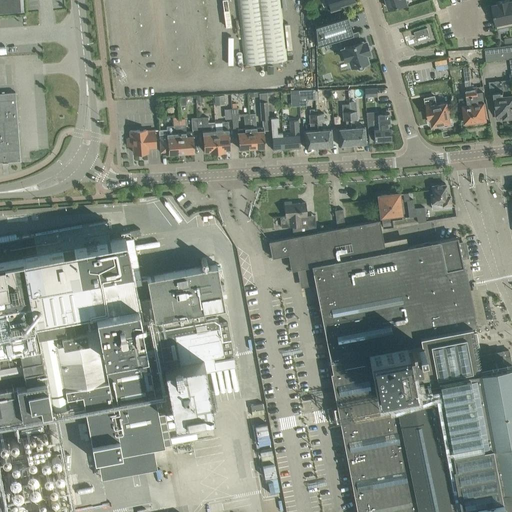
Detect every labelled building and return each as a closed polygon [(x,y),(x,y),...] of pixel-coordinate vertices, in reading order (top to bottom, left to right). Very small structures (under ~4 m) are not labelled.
[(0,0),(0,10),(20,9),(19,0),(0,0)] [(280,0),(237,0),(244,64),(287,59),(280,0)] [(327,0),(331,10),(340,7),(339,5),(354,0),(327,0)] [(390,9),(407,3),(406,0),(386,0),(389,8),(390,9)] [(497,29),(509,26),(504,1),(498,2),(499,3),(492,5),(497,29)] [(353,33),(347,14),(315,24),(316,45),(339,38),(342,48),(341,48),(345,60),(349,59),(351,66),(355,65),(356,67),(356,68),(357,69),(358,70),(359,70),(360,70),(361,70),(362,70),(363,69),(364,68),(364,67),(364,66),(364,65),(363,62),(367,61),(365,54),(369,52),(366,41),(362,42),(361,41),(360,41),(357,32),(353,33)] [(427,28),(415,32),(417,38),(429,34),(427,28)] [(487,61),(510,58),(511,58),(511,45),(485,49),(487,61)] [(446,58),(435,60),(436,67),(448,65),(446,58)] [(474,104),(471,81),(469,66),(464,67),(466,88),(467,97),(459,98),(460,106),(462,106),(465,122),(476,121),(475,115),(476,115),(475,109),(473,110),(473,104),(474,104)] [(502,81),(490,82),(490,85),(491,95),(494,95),(493,92),(503,91),(503,95),(511,94),(511,79),(510,80),(502,81)] [(487,120),(484,102),(482,80),(471,81),(474,104),(473,104),(473,110),(475,109),(476,115),(475,115),(476,121),(487,120)] [(377,87),(365,88),(365,97),(377,96),(377,87)] [(331,90),(315,91),(315,104),(331,103),(331,90)] [(511,94),(503,95),(503,91),(493,92),(494,95),(494,100),(495,100),(498,119),(504,118),(504,117),(511,116),(511,94)] [(16,92),(6,92),(0,92),(0,160),(20,159),(16,92)] [(269,118),(268,110),(267,92),(259,93),(261,119),(269,118)] [(298,93),(299,105),(307,105),(306,92),(298,93)] [(291,106),(299,105),(298,93),(290,93),(291,106)] [(224,95),(214,96),(215,105),(224,104),(224,95)] [(451,122),(449,112),(447,103),(436,105),(435,96),(425,98),(429,118),(429,117),(431,117),(433,125),(451,122)] [(352,144),(350,111),(349,111),(349,103),(342,104),(343,120),(346,120),(346,127),(337,128),(338,145),(352,144)] [(365,126),(355,127),(354,119),(357,119),(357,110),(350,111),(352,144),(366,143),(365,126)] [(239,148),(252,147),(250,113),(244,114),(245,127),(238,128),(239,148)] [(256,127),(256,119),(255,113),(250,113),(252,147),(265,146),(264,126),(256,127)] [(305,147),(319,146),(316,113),(308,114),(310,130),(304,131),(305,147)] [(331,129),(321,129),(321,122),(324,122),(323,113),(316,113),(319,146),(332,145),(331,129)] [(374,126),(374,132),(375,142),(391,141),(389,113),(377,114),(378,126),(374,126)] [(284,149),(283,133),(277,133),(277,125),(279,125),(279,116),(271,117),(273,150),(284,149)] [(181,152),(180,119),(179,119),(179,117),(173,117),(173,125),(168,125),(167,127),(167,134),(159,135),(160,152),(168,151),(168,153),(181,152)] [(215,122),(208,123),(207,117),(197,117),(198,129),(202,129),(204,150),(204,151),(210,150),(210,152),(217,151),(216,128),(215,128),(215,122)] [(186,124),(185,124),(185,119),(180,119),(181,152),(194,151),(193,131),(186,132),(186,124)] [(284,149),(287,149),(300,148),(298,119),(289,120),(290,132),(283,133),(284,149)] [(230,148),(229,138),(228,121),(222,121),(223,128),(216,128),(217,151),(225,151),(225,149),(231,149),(230,148)] [(156,147),(155,137),(155,130),(146,130),(132,130),(130,130),(131,138),(128,138),(128,145),(128,146),(133,145),(134,153),(148,152),(148,148),(157,147),(156,147)] [(447,195),(446,184),(432,185),(433,194),(431,194),(432,209),(451,207),(450,195),(447,195)] [(402,218),(400,202),(399,192),(378,195),(382,219),(382,227),(393,226),(392,219),(402,218)] [(415,216),(414,208),(413,193),(403,193),(404,201),(407,200),(409,217),(415,216)] [(285,216),(281,216),(282,227),(292,226),(293,234),(316,230),(316,225),(308,226),(306,202),(291,203),(291,201),(284,202),(285,216)] [(414,208),(415,216),(417,216),(418,222),(426,221),(424,207),(414,208)] [(343,209),(335,210),(335,211),(337,226),(345,225),(344,225),(343,210),(343,209)] [(379,219),(269,241),(272,257),(309,250),(312,265),(311,265),(332,371),(330,371),(337,406),(327,408),(330,422),(340,421),(357,511),(511,511),(511,364),(510,355),(509,350),(502,351),(476,356),(474,347),(479,346),(477,332),(472,333),(470,325),(477,324),(464,265),(463,266),(461,256),(465,255),(462,242),(458,243),(457,236),(385,251),(379,219)] [(0,353),(16,351),(17,353),(0,355),(0,419),(84,404),(94,459),(97,459),(153,447),(170,444),(165,413),(160,414),(157,402),(167,400),(165,386),(155,388),(148,353),(158,351),(161,366),(163,366),(171,409),(211,402),(205,369),(234,364),(233,357),(214,361),(213,357),(233,353),(227,322),(218,323),(216,315),(205,317),(204,308),(224,305),(217,263),(206,265),(206,263),(207,262),(207,260),(206,259),(205,258),(203,258),(202,259),(201,260),(201,261),(201,263),(202,264),(203,266),(147,276),(141,276),(139,276),(133,277),(125,237),(131,236),(141,235),(140,228),(120,232),(121,237),(109,239),(106,221),(17,237),(16,234),(0,237),(0,353)] [(263,402),(250,405),(252,411),(264,408),(263,402)] [(264,411),(252,413),(255,428),(267,426),(264,411)] [(267,427),(255,429),(258,444),(270,442),(267,427)] [(271,448),(260,451),(262,465),(274,463),(271,448)] [(2,455),(1,457),(2,459),(3,461),(4,462),(6,462),(8,461),(9,460),(10,458),(10,457),(9,455),(8,454),(6,453),(5,453),(3,454),(2,455)] [(12,465),(11,467),(11,468),(12,470),(13,471),(15,472),(17,472),(19,471),(20,469),(20,467),(20,465),(18,464),(17,463),(15,463),(13,464),(12,465)] [(276,470),(264,472),(265,478),(277,476),(276,470)] [(29,488),(29,490),(29,492),(31,494),(33,495),(35,495),(37,495),(38,494),(40,492),(40,490),(40,488),(39,486),(37,485),(35,484),(33,484),(31,485),(30,486),(29,488)] [(12,492),(12,494),(12,496),(14,497),(15,498),(18,499),(20,498),(21,497),(23,495),(23,493),(23,491),(22,489),(20,488),(18,487),(16,487),(14,488),(13,490),(12,492)]
